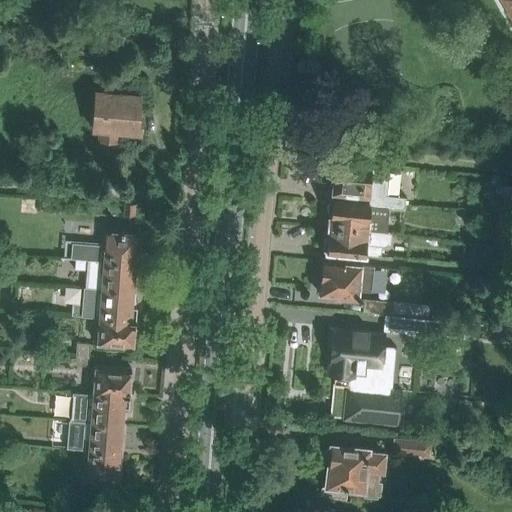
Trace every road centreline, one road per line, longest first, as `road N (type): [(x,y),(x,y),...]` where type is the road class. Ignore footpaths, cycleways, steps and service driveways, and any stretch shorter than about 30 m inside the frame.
road 1 (unclassified): [(241,511),(284,0)]
road 2 (tertiary): [(206,511),(247,0)]
road 3 (unclassified): [(208,0),(171,511)]
